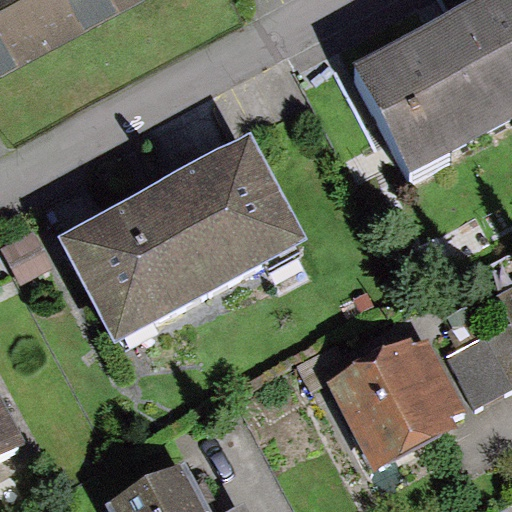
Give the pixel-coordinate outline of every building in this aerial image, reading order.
[(0,0),(0,56),(105,0),(0,0)] [(511,0),(499,0),(356,75),(412,181),(511,129),(511,0)] [(60,245),(116,350),(309,248),(252,142),(60,245)] [(36,234),(3,251),(21,287),(54,270),(36,234)] [(511,290),(498,298),(511,323),(511,290)] [(511,325),(448,360),(477,414),(511,395),(511,325)] [(328,389),(376,478),(460,434),(455,423),(469,416),(430,342),(414,351),(411,345),(328,389)] [(0,399),(0,464),(27,450),(0,399)] [(209,511),(186,469),(107,511),(247,511),(245,508),(237,511),(209,511)]
